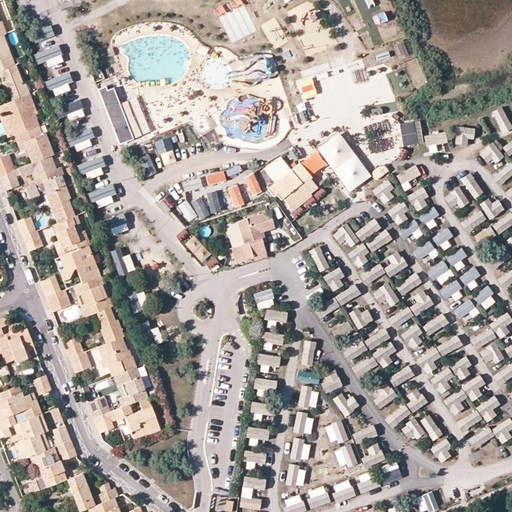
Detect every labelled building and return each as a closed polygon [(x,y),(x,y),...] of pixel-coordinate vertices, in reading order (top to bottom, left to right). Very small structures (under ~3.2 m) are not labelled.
[(374,4),(377,13),(385,10),(381,1),(374,4)] [(223,5),(214,9),(231,43),(256,31),(244,4),(226,12),(223,5)] [(37,44),(55,37),(51,26),(32,33),(37,44)] [(0,70),(14,65),(3,34),(0,35),(0,70)] [(406,38),(392,42),(396,55),(411,51),(406,38)] [(34,53),(38,68),(63,61),(59,46),(34,53)] [(363,56),(365,68),(381,66),(379,53),(363,56)] [(280,58),(284,72),(301,68),(297,54),(280,58)] [(14,65),(0,70),(0,77),(5,90),(7,89),(12,101),(30,94),(25,82),(22,83),(14,65)] [(411,76),(415,75),(412,65),(392,72),(399,93),(415,88),(411,76)] [(363,71),(351,73),(352,81),(365,79),(363,71)] [(73,90),(68,74),(47,80),(52,96),(73,90)] [(334,74),(307,82),(325,134),(351,125),(334,74)] [(107,87),(99,90),(120,145),(134,139),(115,89),(108,91),(107,87)] [(12,101),(0,105),(0,119),(7,138),(13,136),(38,126),(39,125),(35,114),(37,113),(30,94),(12,101)] [(59,121),(84,116),(81,101),(56,106),(59,121)] [(502,133),(511,128),(511,126),(503,107),(492,111),(502,133)] [(38,126),(13,136),(20,151),(25,149),(31,163),(51,156),(53,155),(44,133),(41,135),(38,126)] [(471,146),(473,129),(457,127),(454,144),(471,146)] [(75,153),(95,144),(88,128),(67,137),(75,153)] [(203,137),(209,146),(221,139),(215,130),(203,137)] [(424,136),(428,154),(438,152),(437,146),(447,143),(445,132),(424,136)] [(510,157),(511,154),(511,140),(503,149),(510,157)] [(495,142),(479,152),(488,167),(504,158),(495,142)] [(404,148),(394,152),(402,171),(418,164),(414,155),(408,158),(404,148)] [(377,178),(393,170),(384,154),(368,163),(377,178)] [(0,165),(11,161),(8,155),(0,157),(0,165)] [(45,192),(65,185),(61,174),(58,175),(51,156),(31,163),(17,169),(20,177),(31,173),(35,183),(24,187),(28,199),(45,192)] [(81,179),(105,173),(101,158),(77,164),(81,179)] [(0,175),(13,171),(14,170),(11,161),(0,165),(0,175)] [(511,163),(511,162),(492,176),(498,186),(511,176),(511,163)] [(298,163),(267,189),(272,196),(275,193),(280,199),(282,198),(292,210),(311,195),(309,193),(316,187),(309,179),(310,177),(298,163)] [(0,175),(0,179),(2,184),(16,178),(13,171),(0,175)] [(250,175),(256,191),(265,187),(259,172),(250,175)] [(461,179),(474,199),(484,192),(470,173),(461,179)] [(223,175),(206,183),(210,192),(227,185),(223,175)] [(2,184),(4,191),(19,185),(16,178),(2,184)] [(373,192),(384,206),(398,194),(386,180),(373,192)] [(229,186),(233,198),(245,194),(242,182),(229,186)] [(191,199),(209,193),(205,183),(187,190),(191,199)] [(65,185),(45,192),(56,223),(72,217),(74,216),(67,199),(70,198),(65,185)] [(110,185),(89,193),(95,209),(116,202),(110,185)] [(459,187),(444,198),(452,208),(458,204),(461,209),(470,202),(459,187)] [(424,188),(408,197),(414,206),(429,196),(424,188)] [(244,208),(261,201),(257,191),(240,198),(244,208)] [(202,210),(214,205),(210,194),(198,198),(202,210)] [(189,198),(180,201),(185,220),(195,217),(189,198)] [(480,204),(490,220),(505,210),(498,199),(492,203),(489,198),(480,204)] [(222,215),(240,209),(237,199),(219,205),(222,215)] [(402,203),(388,211),(395,225),(410,217),(402,203)] [(195,213),(198,223),(216,217),(213,207),(195,213)] [(420,214),(427,231),(442,225),(435,208),(420,214)] [(467,233),(486,219),(480,210),(461,224),(467,233)] [(237,222),(243,245),(231,248),(234,260),(252,255),(264,252),(262,242),(265,241),(262,231),(273,228),(268,211),(245,217),(246,219),(237,222)] [(511,213),(492,223),(497,234),(511,226),(511,213)] [(111,237),(130,230),(123,214),(105,221),(111,237)] [(16,221),(19,228),(32,223),(29,216),(16,221)] [(77,232),(82,230),(76,216),(74,216),(72,217),(77,232)] [(88,246),(90,245),(84,230),(82,230),(77,232),(72,217),(56,223),(51,226),(57,241),(59,240),(65,255),(88,246)] [(355,233),(361,242),(381,228),(375,219),(355,233)] [(416,220),(398,228),(403,239),(413,234),(415,238),(423,235),(416,220)] [(19,228),(22,237),(35,232),(32,223),(19,228)] [(351,248),(360,240),(345,224),(332,236),(341,245),(345,242),(351,248)] [(489,227),(475,237),(484,249),(498,239),(489,227)] [(446,228),(433,237),(444,252),(457,243),(446,228)] [(184,229),(176,236),(181,242),(189,235),(184,229)] [(372,254),(392,240),(386,230),(365,244),(372,254)] [(22,237),(25,244),(39,239),(36,231),(35,232),(22,237)] [(196,235),(185,243),(201,263),(211,255),(196,235)] [(25,244),(28,251),(42,246),(39,239),(25,244)] [(65,255),(59,240),(57,241),(51,243),(56,258),(65,255)] [(430,240),(414,250),(424,266),(440,256),(430,240)] [(347,254),(358,268),(372,258),(362,244),(347,254)] [(54,259),(66,289),(72,287),(100,276),(88,246),(65,255),(54,259)] [(309,251),(318,273),(329,268),(320,246),(309,251)] [(135,270),(130,254),(123,257),(120,248),(110,252),(119,276),(135,270)] [(460,249),(447,257),(457,272),(470,264),(460,249)] [(387,258),(391,264),(384,269),(390,278),(408,266),(397,250),(387,258)] [(252,255),(253,261),(266,257),(264,252),(252,255)] [(216,259),(206,263),(210,272),(220,268),(216,259)] [(444,261),(429,271),(438,286),(454,276),(444,261)] [(360,275),(366,285),(386,274),(380,264),(360,275)] [(339,267),(322,277),(331,292),(348,282),(339,267)] [(505,290),(511,284),(511,268),(498,281),(505,290)] [(475,269),(461,275),(469,291),(482,284),(475,269)] [(396,286),(403,296),(422,283),(415,273),(396,286)] [(183,274),(174,279),(179,287),(188,282),(183,274)] [(43,288),(57,283),(55,276),(40,281),(41,284),(43,288)] [(100,276),(72,287),(84,317),(96,312),(109,307),(112,306),(100,276)] [(458,280),(442,289),(451,305),(467,296),(458,280)] [(46,297),(60,291),(57,283),(43,288),(46,297)] [(388,283),(373,293),(380,304),(386,300),(391,307),(400,301),(388,283)] [(355,284),(314,310),(320,319),(361,294),(355,284)] [(133,313),(142,310),(134,287),(125,290),(133,313)] [(485,287),(474,297),(486,310),(497,300),(485,287)] [(46,297),(49,305),(67,298),(64,290),(60,291),(46,297)] [(271,290),(254,294),(258,310),(275,306),(271,290)] [(417,303),(410,307),(416,316),(434,304),(424,290),(413,297),(417,303)] [(49,305),(52,312),(70,305),(67,298),(49,305)] [(455,308),(464,324),(480,315),(471,299),(455,308)] [(109,307),(96,312),(101,325),(99,326),(105,343),(121,337),(124,336),(117,319),(114,320),(109,307)] [(351,313),(356,328),(373,323),(368,307),(351,313)] [(408,307),(389,319),(395,329),(414,317),(408,307)] [(266,310),(265,320),(286,322),(287,312),(266,310)] [(442,314),(423,327),(429,336),(448,323),(442,314)] [(496,338),(511,333),(511,330),(508,315),(491,320),(496,338)] [(161,343),(159,327),(150,328),(149,322),(142,323),(145,345),(161,343)] [(332,331),(337,341),(354,333),(349,323),(332,331)] [(416,326),(402,333),(410,349),(424,343),(416,326)] [(36,354),(26,328),(0,338),(0,352),(4,362),(14,359),(15,362),(36,354)] [(371,351),(390,337),(384,328),(364,342),(371,351)] [(491,329),(470,339),(475,349),(496,339),(491,329)] [(262,350),(272,350),(272,345),(283,345),(284,333),(262,332),(262,350)] [(340,348),(350,361),(367,349),(357,336),(340,348)] [(442,357),(462,347),(457,336),(436,346),(442,357)] [(66,349),(80,343),(77,337),(64,342),(66,349)] [(135,367),(131,356),(130,356),(128,350),(127,351),(121,337),(105,343),(96,347),(102,360),(99,361),(102,368),(107,366),(110,376),(112,376),(116,374),(135,367)] [(304,341),(302,364),(314,365),(315,341),(304,341)] [(495,342),(479,351),(488,367),(504,358),(495,342)] [(69,357),(83,352),(80,343),(66,349),(69,357)] [(391,343),(373,355),(383,369),(400,357),(391,343)] [(435,348),(417,359),(426,374),(438,367),(434,360),(440,357),(435,348)] [(69,357),(72,365),(88,359),(85,351),(83,352),(69,357)] [(259,354),(258,372),(268,372),(269,367),(280,368),(281,356),(259,354)] [(371,356),(353,368),(359,378),(378,367),(371,356)] [(466,356),(450,366),(459,381),(475,371),(466,356)] [(72,365),(75,372),(90,366),(88,359),(72,365)] [(499,385),(511,377),(511,363),(493,375),(499,385)] [(150,385),(143,366),(136,368),(143,388),(150,385)] [(408,366),(388,378),(394,388),(414,376),(408,366)] [(143,388),(135,367),(116,374),(124,396),(117,398),(121,407),(128,404),(137,401),(147,397),(143,388)] [(447,380),(454,375),(449,368),(430,380),(440,395),(452,387),(447,380)] [(321,377),(328,393),(343,386),(335,370),(321,377)] [(298,371),(297,382),(319,384),(320,373),(298,371)] [(112,376),(120,397),(124,396),(116,374),(112,376)] [(478,389),(485,383),(479,374),(462,388),(473,402),(482,394),(478,389)] [(44,375),(32,380),(36,388),(47,383),(44,375)] [(256,378),(255,392),(276,393),(277,380),(256,378)] [(47,383),(36,388),(38,394),(50,389),(47,383)] [(381,395),(373,400),(380,409),(397,397),(387,383),(377,390),(381,395)] [(19,386),(0,393),(0,397),(1,402),(0,402),(0,414),(2,419),(6,429),(12,426),(16,425),(12,415),(23,411),(27,420),(37,417),(42,415),(36,399),(31,401),(29,395),(23,397),(19,386)] [(298,406),(315,409),(319,390),(302,387),(298,406)] [(404,398),(415,412),(427,402),(416,388),(404,398)] [(464,409),(460,402),(467,398),(462,389),(444,399),(453,415),(464,409)] [(42,407),(50,406),(47,393),(39,395),(42,407)] [(359,407),(352,396),(346,400),(342,393),(333,399),(345,417),(359,407)] [(103,396),(87,402),(90,409),(106,403),(103,396)] [(485,421),(503,409),(494,396),(476,407),(485,421)] [(109,411),(93,418),(96,426),(110,420),(111,422),(124,417),(132,439),(159,429),(147,397),(137,401),(141,410),(132,413),(128,404),(121,407),(109,411)] [(106,403),(90,409),(93,418),(109,411),(106,403)] [(392,428),(411,414),(404,405),(385,420),(392,428)] [(252,420),(262,421),(263,407),(253,406),(252,420)] [(55,423),(63,420),(58,407),(50,411),(55,423)] [(456,423),(462,432),(482,420),(476,410),(456,423)] [(310,435),(314,416),(297,412),(293,432),(310,435)] [(433,441),(443,434),(430,414),(420,421),(433,441)] [(37,417),(43,433),(48,431),(42,415),(37,417)] [(29,458),(45,451),(39,435),(43,433),(37,417),(27,420),(17,424),(23,441),(19,442),(25,459),(29,458)] [(410,441),(424,431),(415,418),(401,428),(410,441)] [(500,442),(511,433),(511,420),(510,418),(492,429),(500,442)] [(96,426),(99,433),(113,427),(111,422),(110,420),(96,426)] [(339,444),(349,440),(341,420),(325,427),(331,443),(338,440),(339,444)] [(23,441),(17,424),(16,425),(12,426),(19,442),(23,441)] [(352,434),(357,445),(378,436),(373,425),(352,434)] [(66,432),(64,426),(52,431),(54,436),(66,432)] [(249,427),(248,445),(258,446),(258,440),(268,441),(269,429),(249,427)] [(475,450),(495,436),(488,427),(468,440),(475,450)] [(70,441),(66,432),(54,436),(52,437),(56,447),(70,441)] [(45,451),(50,449),(43,433),(39,435),(45,451)] [(294,439),(290,458),(308,461),(311,442),(294,439)] [(436,459),(452,450),(446,439),(430,448),(436,459)] [(45,451),(29,458),(34,471),(39,470),(46,488),(65,481),(56,456),(61,454),(73,449),(70,441),(56,447),(50,449),(45,451)] [(25,459),(19,442),(15,444),(21,461),(25,459)] [(340,467),(347,464),(349,470),(359,466),(351,444),(334,451),(340,467)] [(378,444),(367,448),(370,455),(361,458),(365,468),(385,460),(378,444)] [(73,449),(61,454),(63,461),(76,456),(73,449)] [(247,450),(243,468),(254,470),(256,463),(264,465),(267,454),(247,450)] [(386,484),(396,480),(388,461),(378,465),(386,484)] [(287,485),(304,486),(305,467),(288,466),(287,485)] [(374,471),(356,476),(361,492),(378,488),(374,471)] [(87,508),(95,505),(82,473),(67,479),(80,511),(87,508)] [(244,477),(240,507),(260,510),(262,499),(253,498),(254,489),(265,490),(267,479),(244,477)] [(336,502),(355,498),(350,480),(332,485),(336,502)] [(26,485),(30,494),(39,491),(36,481),(26,485)] [(101,493),(111,490),(108,483),(98,487),(101,493)] [(307,491),(311,508),(329,504),(325,487),(307,491)] [(114,498),(118,496),(115,488),(111,490),(101,493),(95,496),(98,504),(114,498)] [(416,497),(420,511),(426,511),(439,508),(433,491),(416,497)] [(300,494),(282,501),(286,511),(303,511),(306,511),(300,494)] [(119,511),(114,498),(98,504),(95,505),(87,508),(88,511),(119,511)]
